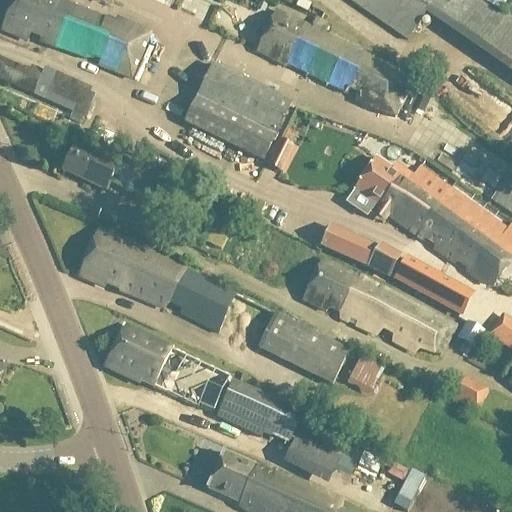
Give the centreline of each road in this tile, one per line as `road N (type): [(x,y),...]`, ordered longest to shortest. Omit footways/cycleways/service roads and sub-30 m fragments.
road 1 (unknown): [(167,128),(199,35),(395,136)]
road 2 (tertiary): [(105,450),(0,185)]
